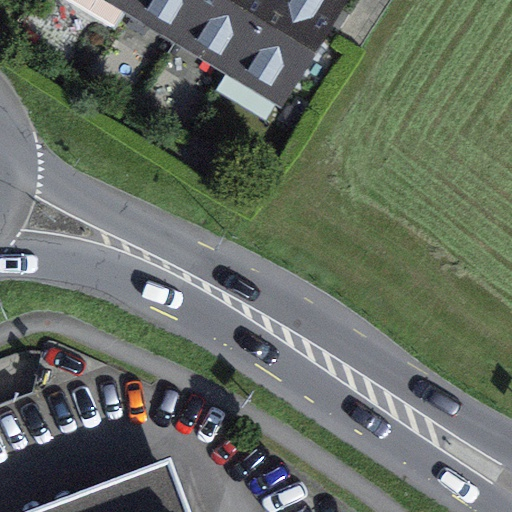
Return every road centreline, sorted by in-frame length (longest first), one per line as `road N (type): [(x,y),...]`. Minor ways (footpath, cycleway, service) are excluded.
road 1 (secondary): [(511,478),(152,259),(3,204)]
road 2 (unknown): [(0,444),(204,425),(248,511)]
